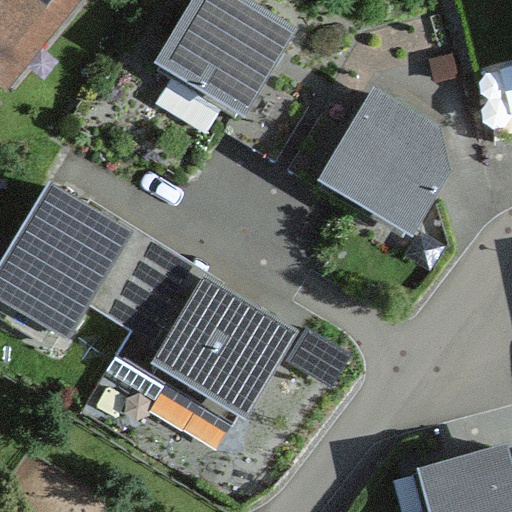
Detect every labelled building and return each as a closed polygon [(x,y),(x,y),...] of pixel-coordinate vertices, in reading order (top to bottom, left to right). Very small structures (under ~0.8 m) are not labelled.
[(86,0),(0,0),(0,77),(17,91),(86,0)] [(307,30),(256,0),(208,0),(168,67),(254,118),(307,30)] [(289,184),(319,200),(370,101),(340,85),(289,184)] [(482,153),(380,96),(331,184),(433,240),(482,153)] [(146,238),(64,191),(5,291),(87,339),(146,238)] [(313,331),(225,275),(156,383),(244,439),(313,331)] [(511,511),(511,438),(429,461),(442,511),(511,511)]
